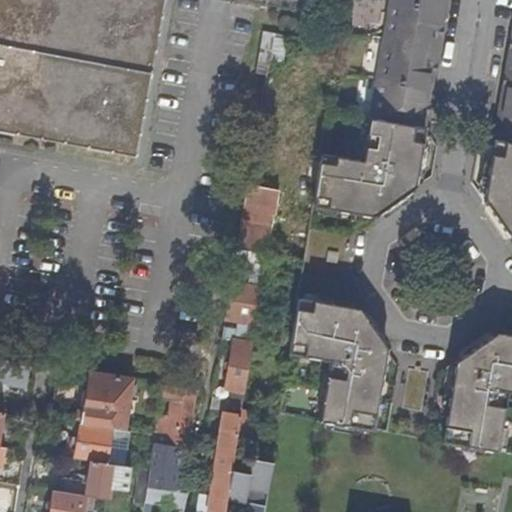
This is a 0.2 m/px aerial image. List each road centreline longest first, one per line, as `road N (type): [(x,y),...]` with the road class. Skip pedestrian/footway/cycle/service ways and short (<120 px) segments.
road 1 (residential): [(447,213),(413,215),(384,234),(368,264),(370,298),(389,327),(419,342),(453,340),(482,322),(497,291)]
road 2 (residential): [(447,213),(489,0)]
road 3 (residential): [(46,369),(22,511)]
